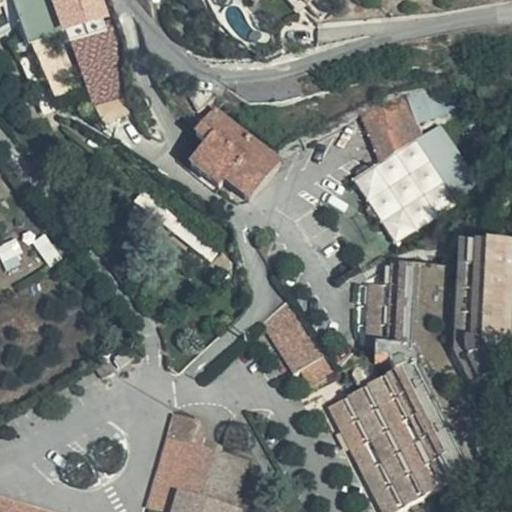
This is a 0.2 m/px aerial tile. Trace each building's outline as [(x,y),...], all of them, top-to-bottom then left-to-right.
[(13,0),(23,25),(32,46),(107,18),(100,0),(0,0),(0,8),(4,7),(0,0),(13,0)] [(23,25),(13,0),(0,0),(4,7),(14,28),(23,25)] [(373,140),(386,135),(415,122),(402,92),(359,111),(373,140)] [(285,169),(215,110),(200,129),(212,138),(192,161),(225,189),(233,179),(258,200),(285,169)] [(415,122),(386,135),(393,154),(423,140),(415,122)] [(511,248),(459,250),(459,276),(468,277),(468,346),(462,350),(461,363),(476,393),(511,373),(511,248)] [(397,501),(488,450),(445,364),(448,282),(386,277),(384,301),(369,298),(362,377),(332,393),(337,400),(355,392),(363,405),(345,415),(397,501)] [(290,387),(297,384),(324,368),(318,353),(298,316),(284,323),(261,334),(290,387)] [(308,405),(332,393),(324,368),(297,384),(308,405)] [(402,511),(396,501),(397,501),(345,415),(344,413),(328,423),(374,511),(402,511)] [(150,511),(152,511),(175,511),(193,452),(171,445),(150,511)] [(414,511),(497,469),(488,450),(397,501),(396,501),(402,511),(414,511)] [(193,452),(175,511),(236,511),(250,469),(194,452),(193,452)]
